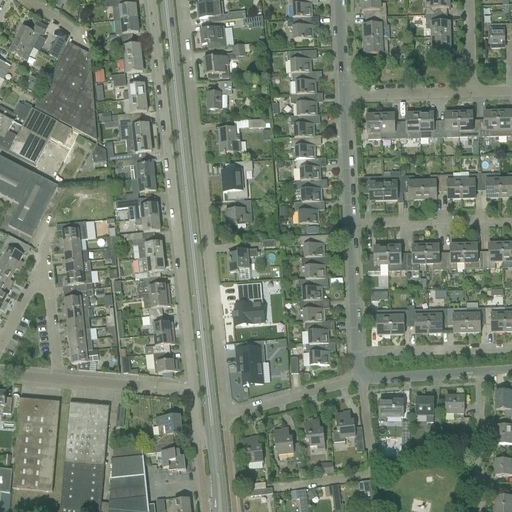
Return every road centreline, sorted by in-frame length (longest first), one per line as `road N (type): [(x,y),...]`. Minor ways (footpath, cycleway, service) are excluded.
road 1 (tertiary): [(165,0),(208,412)]
road 2 (residential): [(222,410),(180,0)]
road 3 (residential): [(150,0),(192,392)]
road 4 (residential): [(0,351),(44,266),(59,379)]
road 5 (residential): [(359,378),(371,473),(276,489)]
road 6 (unclassified): [(353,225),(511,218)]
road 7 (residential): [(359,378),(353,225)]
road 8 (residential): [(483,370),(482,511)]
road 9 (residential): [(222,410),(359,378)]
road 10 (residential): [(59,379),(192,392)]
road 11 (residential): [(353,225),(344,94)]
road 12 (residential): [(344,94),(472,89)]
road 13 (residential): [(359,378),(483,370)]
